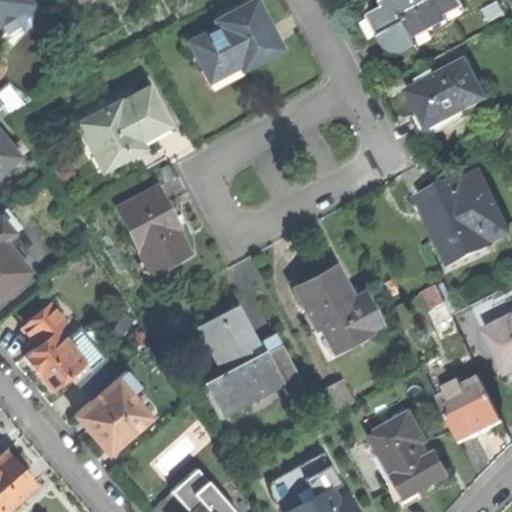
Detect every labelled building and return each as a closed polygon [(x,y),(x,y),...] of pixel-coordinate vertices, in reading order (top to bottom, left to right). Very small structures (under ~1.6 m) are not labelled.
[(0,0),(0,13),(5,11),(12,13),(17,21),(54,2),(53,0),(0,0)] [(204,69),(205,71),(220,63),(225,73),(242,64),(244,69),(260,61),(283,49),(257,0),(217,21),(221,30),(208,37),(206,33),(189,42),(204,69)] [(374,33),(378,42),(384,39),(393,57),(416,45),(414,42),(429,34),(448,24),(445,20),(464,10),(458,0),(395,0),(387,4),(390,11),(368,22),(374,33)] [(466,14),(464,10),(445,20),(448,24),(466,14)] [(433,41),(429,34),(414,42),(416,45),(393,57),(403,57),(433,41)] [(387,54),(393,57),(384,39),(378,42),(383,50),(387,54)] [(419,115),(428,132),(467,111),(487,100),(467,62),(408,95),(416,109),(419,115)] [(247,74),(244,69),(242,64),(225,73),(220,63),(205,71),(204,69),(199,71),(211,93),(247,74)] [(93,153),(103,172),(137,154),(135,150),(152,141),(172,131),(149,87),(108,108),(84,121),(99,149),(93,153)] [(88,155),(93,153),(99,149),(84,121),(108,108),(106,103),(70,122),(88,155)] [(471,118),(467,111),(428,132),(419,115),(412,119),(425,143),(471,118)] [(0,171),(18,156),(0,135),(0,171)] [(441,247),(451,269),(492,249),(491,246),(510,237),(481,175),(461,185),(460,183),(463,182),(462,181),(441,191),(419,201),(441,247)] [(171,263),(188,254),(174,229),(178,227),(169,211),(157,188),(117,209),(145,261),(151,274),(171,263)] [(0,220),(0,236),(5,243),(13,236),(0,220)] [(0,236),(0,293),(1,293),(14,282),(28,271),(5,243),(0,236)] [(494,254),(492,249),(451,269),(441,247),(436,250),(448,276),(494,254)] [(173,268),(171,263),(151,274),(145,261),(138,264),(147,281),(173,268)] [(316,277),(295,288),(317,330),(325,326),(338,350),(372,332),(370,330),(380,324),(363,293),(353,298),(336,266),(316,277)] [(18,288),(14,282),(1,293),(6,298),(18,288)] [(21,326),(33,340),(43,331),(48,337),(57,330),(66,321),(49,301),(21,326)] [(276,376),(287,396),(304,387),(281,346),(251,362),(245,350),(254,345),(235,310),(237,309),(236,307),(217,317),(197,328),(199,330),(200,329),(219,364),(226,360),(232,372),(228,374),(220,378),(206,386),(222,415),(268,390),(264,383),(276,376)] [(511,312),(500,318),(504,325),(511,320),(511,312)] [(486,334),(507,376),(511,372),(511,320),(504,325),(486,334)] [(40,373),(54,389),(69,376),(85,362),(67,342),(57,330),(48,337),(43,331),(33,340),(38,346),(24,358),(33,368),(39,374),(40,373)] [(81,330),(67,342),(85,362),(69,376),(77,384),(82,380),(106,359),(81,330)] [(275,334),(254,345),(245,350),(251,362),(281,346),(275,334)] [(121,377),(106,359),(82,380),(98,398),(121,377)] [(127,372),(121,377),(98,398),(77,416),(93,434),(109,453),(150,417),(131,395),(140,387),(127,372)] [(324,390),(337,412),(354,402),(341,380),(324,390)] [(439,403),(460,444),(475,437),(476,438),(482,435),(488,432),(487,430),(503,423),(482,381),(463,391),(461,385),(447,392),(449,398),(439,403)] [(383,458),(409,503),(410,502),(409,500),(422,494),(430,489),(448,478),(450,481),(451,480),(439,458),(432,462),(423,447),(428,444),(413,417),(373,440),(383,458)] [(0,511),(5,511),(35,486),(20,468),(5,452),(0,456),(0,511)] [(425,500),(422,494),(409,500),(410,502),(409,503),(383,458),(377,462),(405,511),(425,500)] [(270,485),(285,511),(289,511),(317,497),(301,468),(270,485)] [(235,511),(232,508),(236,505),(220,487),(216,491),(196,469),(171,492),(190,511),(235,511)] [(279,511),(285,511),(270,485),(273,500),(279,511)] [(317,497),(289,511),(355,511),(348,498),(338,503),(331,489),(317,497)]
